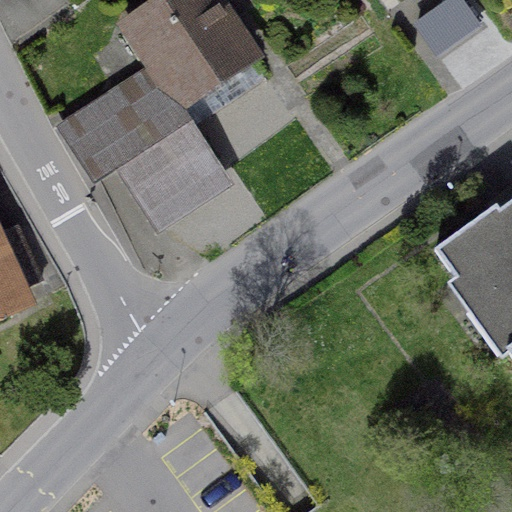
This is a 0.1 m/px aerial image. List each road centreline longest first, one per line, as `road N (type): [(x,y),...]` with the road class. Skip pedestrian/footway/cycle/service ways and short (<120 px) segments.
road 1 (residential): [(511,90),(154,355)]
road 2 (residential): [(154,355),(0,98)]
road 3 (residential): [(13,511),(154,355)]
